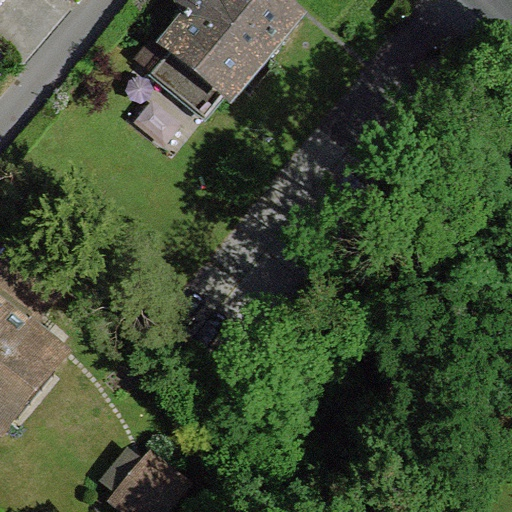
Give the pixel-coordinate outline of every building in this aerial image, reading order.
[(299,23),(271,0),(212,0),(214,11),(204,23),(193,25),(169,54),(175,59),(226,97),(234,103),(299,23)] [(214,11),(212,0),(179,0),(179,2),(178,10),(182,17),(193,25),(204,23),(214,11)] [(226,97),(175,59),(158,79),(209,120),(226,97)] [(13,245),(0,259),(0,309),(41,343),(49,333),(36,324),(65,289),(13,245)] [(0,426),(57,357),(41,343),(0,309),(0,426)] [(166,511),(184,491),(154,466),(121,503),(131,511),(166,511)]
